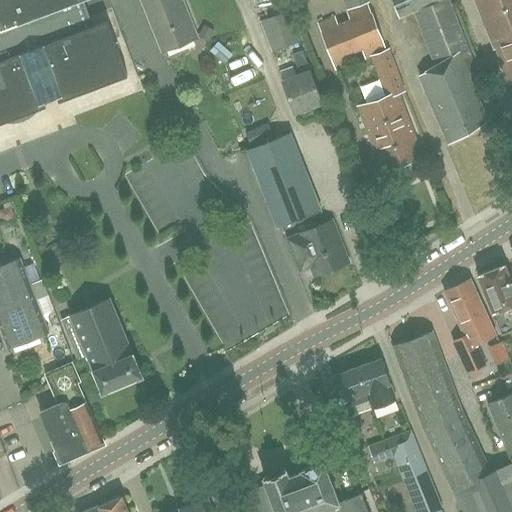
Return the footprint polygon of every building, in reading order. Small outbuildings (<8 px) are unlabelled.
[(0,0),(0,123),(2,123),(8,123),(13,123),(17,123),(21,121),(27,119),(31,116),(35,113),(39,109),(46,106),(44,101),(56,97),(58,102),(127,76),(106,20),(93,25),(83,0),(0,0)] [(141,0),(162,51),(198,37),(182,0),(141,0)] [(474,63),(448,0),(392,0),(399,16),(413,11),(435,65),(420,74),(448,143),(487,119),(473,83),(483,80),(476,63),(474,63)] [(511,81),(511,0),(474,0),(494,49),(498,48),(503,60),(499,61),(508,83),(511,81)] [(362,49),(365,57),(370,55),(386,49),(383,40),(378,27),(372,13),(371,13),(370,11),(368,4),(346,11),(350,19),(338,24),(335,16),(317,23),(335,70),(353,64),(349,54),(362,49)] [(272,52),(303,40),(290,9),(260,21),(272,52)] [(295,113),(322,103),(302,50),(293,54),(300,73),(282,80),(295,113)] [(385,96),(366,104),(358,107),(383,170),(422,155),(399,94),(405,92),(405,91),(397,68),(378,75),(379,80),(385,96)] [(278,227),(321,209),(290,133),(246,151),(278,227)] [(331,220),(299,233),(300,234),(289,239),(301,269),(312,265),(316,274),(348,261),(331,220)] [(47,295),(42,281),(31,285),(20,256),(0,263),(0,328),(7,346),(48,331),(36,299),(47,295)] [(502,333),(511,329),(511,280),(505,263),(479,274),(502,333)] [(448,290),(444,291),(444,292),(445,292),(465,336),(454,341),(458,350),(468,372),(478,367),(486,364),(476,343),(496,334),(471,279),(448,290)] [(109,298),(69,315),(75,328),(66,332),(77,358),(85,355),(101,392),(141,376),(109,298)] [(432,334),(396,348),(425,424),(423,425),(451,489),(461,511),(511,511),(511,492),(501,466),(497,468),(490,471),(461,411),(432,334)] [(396,398),(390,383),(381,358),(357,366),(369,399),(372,407),(396,398)] [(62,461),(104,443),(78,383),(81,381),(72,361),(44,373),(59,407),(41,415),(62,461)] [(369,399),(357,366),(333,375),(348,416),(358,412),(355,404),(368,399),(371,407),(372,407),(369,399)] [(511,402),(500,405),(511,453),(511,394),(511,395),(511,401),(511,402)] [(418,445),(417,445),(409,425),(398,430),(399,434),(368,445),(375,463),(378,470),(397,464),(416,511),(430,511),(443,507),(418,445)] [(318,511),(368,511),(361,492),(338,501),(323,461),(302,469),(302,470),(288,475),(285,468),(264,476),(267,484),(255,489),(264,511),(311,511),(318,510),(318,511)] [(128,511),(121,495),(99,505),(101,511),(128,511)] [(181,507),(182,511),(212,511),(207,498),(181,507)]
